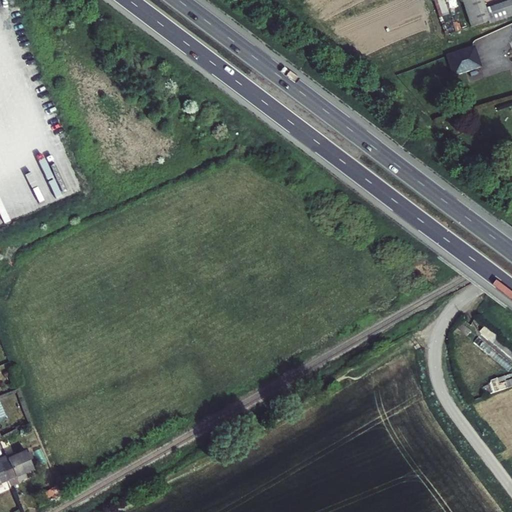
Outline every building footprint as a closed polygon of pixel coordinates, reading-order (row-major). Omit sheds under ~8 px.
[(443,0),(432,0),(439,18),(449,14),(443,0)] [(462,0),(471,27),(488,21),(489,23),(511,15),(511,0),(485,9),(481,0),(462,0)] [(481,52),(454,60),(460,79),(487,71),(481,52)] [(511,359),(510,357),(511,355),(511,350),(486,326),(474,339),(508,372),(511,367),(511,359)] [(16,456),(8,459),(16,477),(33,470),(26,452),(16,456)] [(18,484),(16,477),(8,459),(7,457),(0,459),(0,463),(7,481),(10,487),(18,484)] [(54,496),(50,489),(42,494),(46,501),(54,496)]
